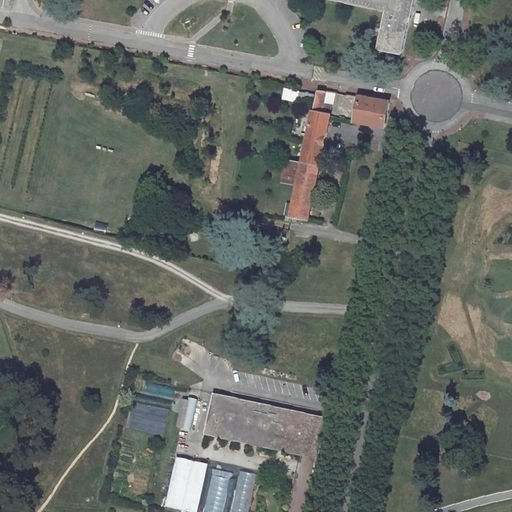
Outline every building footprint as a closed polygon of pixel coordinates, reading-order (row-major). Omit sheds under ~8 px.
[(331,0),(387,12),(383,29),(382,34),(379,50),(382,50),(403,55),(410,25),(410,22),(412,22),(416,0),(331,0)] [(285,87),(283,99),(298,101),(300,89),(285,87)] [(323,150),(331,116),(322,114),(327,91),(319,89),(317,95),(303,164),(298,184),(291,217),(303,220),(318,149),(323,150)] [(390,102),(360,96),(355,121),(385,127),(390,102)] [(288,161),(284,181),(298,184),(303,164),(288,161)] [(206,434),(301,454),(302,450),(319,454),(327,418),(215,394),(206,434)] [(182,397),(178,426),(191,428),(195,399),(182,397)] [(200,511),(207,461),(174,456),(167,507),(200,511)] [(213,468),(204,511),(224,511),(232,472),(213,468)] [(248,511),(254,472),(238,470),(232,511),(248,511)]
